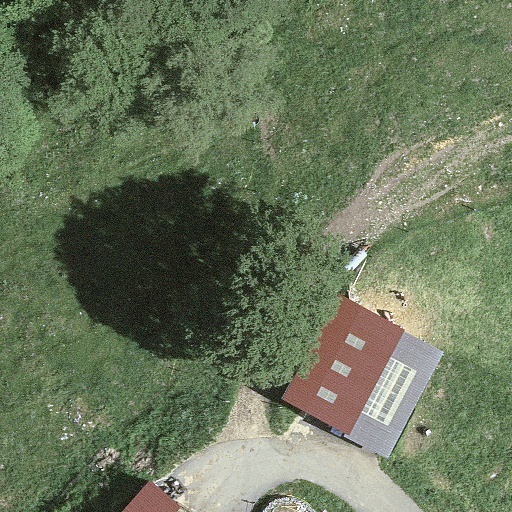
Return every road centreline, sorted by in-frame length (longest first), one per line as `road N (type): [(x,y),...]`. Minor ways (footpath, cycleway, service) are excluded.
road 1 (track): [(511,122),(390,195),(317,259),(271,339),(251,436)]
road 2 (track): [(388,511),(368,490),(325,467),(250,473),(251,436)]
